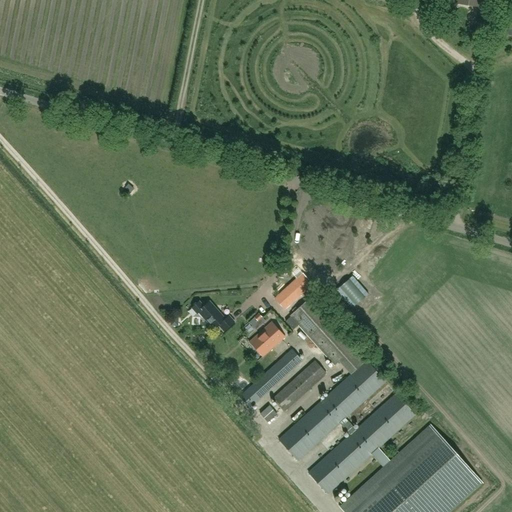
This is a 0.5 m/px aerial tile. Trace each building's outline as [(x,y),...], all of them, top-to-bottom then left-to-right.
[(291,284),(301,294),(312,284),(303,274),(291,284)] [(281,294),(275,299),(282,307),(288,301),(281,294)] [(209,302),(204,307),(200,303),(198,303),(192,308),(197,313),(199,312),(214,330),(219,326),(224,331),(235,321),(229,316),(225,320),(209,302)] [(249,342),(263,357),(285,337),(271,322),(249,342)] [(343,339),(328,352),(348,375),(363,361),(343,339)] [(300,355),(292,361),(284,353),(278,358),(282,363),(247,392),(257,405),(284,382),(279,376),(287,370),(290,373),(305,361),(300,355)] [(353,373),(278,440),(299,461),(340,424),(350,435),(308,473),(328,494),(328,495),(372,455),(384,469),(340,508),(343,511),(451,511),(483,484),(432,427),(391,463),(379,449),(416,415),(396,393),(356,430),(346,419),(386,382),(366,360),(353,373)] [(321,380),(308,366),(256,414),(260,418),(269,410),(277,420),(321,380)]
